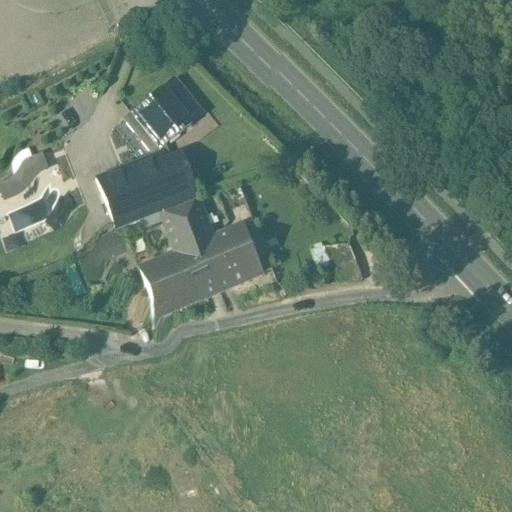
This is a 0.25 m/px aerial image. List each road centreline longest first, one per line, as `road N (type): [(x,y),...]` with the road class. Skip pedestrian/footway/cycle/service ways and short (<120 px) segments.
road 1 (primary): [(462,252),(210,0)]
road 2 (unclassified): [(462,252),(410,284),(134,333)]
road 3 (unclassified): [(134,333),(0,374)]
road 4 (unclassified): [(134,333),(106,318),(0,303)]
